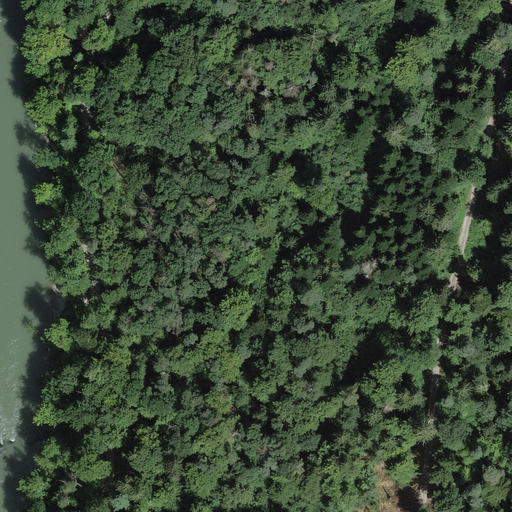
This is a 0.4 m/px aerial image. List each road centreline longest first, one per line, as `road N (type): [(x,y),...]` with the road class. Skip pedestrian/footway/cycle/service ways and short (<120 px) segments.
road 1 (track): [(224,511),(255,378),(262,294),(289,190),(298,112),(318,41),(341,0)]
road 2 (track): [(511,37),(447,304),(421,511)]
